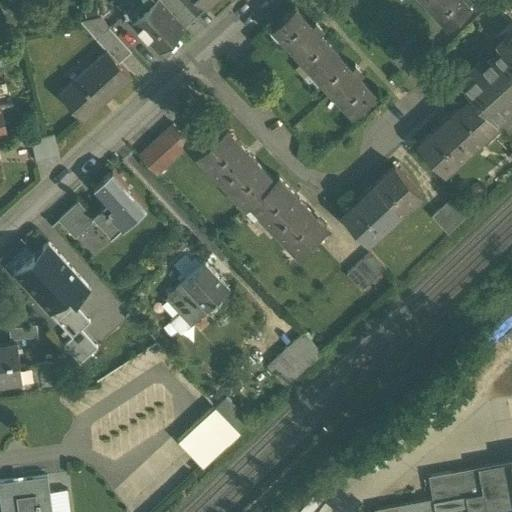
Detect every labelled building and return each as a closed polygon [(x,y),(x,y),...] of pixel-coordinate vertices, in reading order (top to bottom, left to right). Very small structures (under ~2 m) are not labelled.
[(156,0),(155,0),(154,0),(138,0),(123,14),(131,22),(130,24),(158,53),(183,29),(172,16),(156,0)] [(178,0),(154,0),(155,0),(156,0),(172,16),(183,5),(178,0)] [(206,8),(197,0),(178,0),(183,5),(195,18),(206,8)] [(197,0),(206,8),(214,0),(197,0)] [(425,0),(448,25),(469,5),(464,0),(425,0)] [(331,47),(317,31),(321,27),(314,19),(310,23),(294,6),(271,26),(309,68),(331,47)] [(81,22),(96,39),(108,28),(99,18),(81,22)] [(130,53),(108,28),(96,39),(105,50),(106,49),(119,63),(130,53)] [(511,38),(511,40),(506,34),(496,44),(499,47),(481,63),(478,60),(457,79),(470,94),(494,120),(511,103),(511,38)] [(349,67),(331,47),(309,68),(351,114),(373,93),(357,75),(361,71),(353,63),(349,67)] [(105,50),(58,94),(83,120),(131,76),(119,63),(106,49),(105,50)] [(470,94),(417,143),(444,172),(497,124),(494,120),(470,94)] [(189,142),(173,125),(156,141),(173,158),(189,142)] [(273,179),(224,127),(197,152),(245,205),(249,201),(273,179)] [(54,134),(31,139),(36,160),(59,156),(54,134)] [(173,158),(156,141),(139,157),(155,175),(173,158)] [(393,164),(340,213),(368,243),(421,194),(393,164)] [(145,207),(111,170),(92,187),(106,201),(90,216),(89,216),(92,220),(110,239),(145,207)] [(326,226),(278,174),(273,179),(249,201),(297,253),(326,226)] [(450,198),(431,216),(448,234),(467,216),(450,198)] [(90,216),(76,201),(57,220),(73,238),(92,220),(89,216),(90,216)] [(89,290),(47,242),(14,272),(50,313),(69,296),(75,302),(89,290)] [(370,251),(346,273),(362,290),(386,267),(370,251)] [(186,257),(175,267),(186,279),(201,266),(198,263),(194,266),(186,257)] [(186,279),(182,283),(206,310),(229,289),(205,262),(201,266),(186,279)] [(206,310),(182,283),(168,296),(192,323),(206,310)] [(69,296),(50,313),(72,337),(90,321),(74,303),(75,302),(69,296)] [(35,326),(7,331),(9,341),(37,337),(35,326)] [(79,362),(97,347),(82,329),(63,344),(79,362)] [(303,332),(286,348),(305,369),(324,353),(303,332)] [(17,342),(0,344),(0,384),(22,381),(20,367),(17,342)] [(53,363),(20,367),(22,381),(23,391),(56,387),(53,363)] [(371,465),(455,399),(437,377),(353,443),(371,465)] [(239,433),(216,407),(179,441),(202,468),(239,433)] [(432,498),(397,505),(397,511),(511,511),(511,460),(427,477),(432,498)] [(47,478),(0,483),(0,492),(2,511),(52,511),(49,490),(47,478)] [(99,511),(95,482),(74,485),(78,511),(99,511)] [(71,511),(68,487),(49,490),(52,511),(71,511)] [(315,511),(307,503),(296,511),(315,511)]
